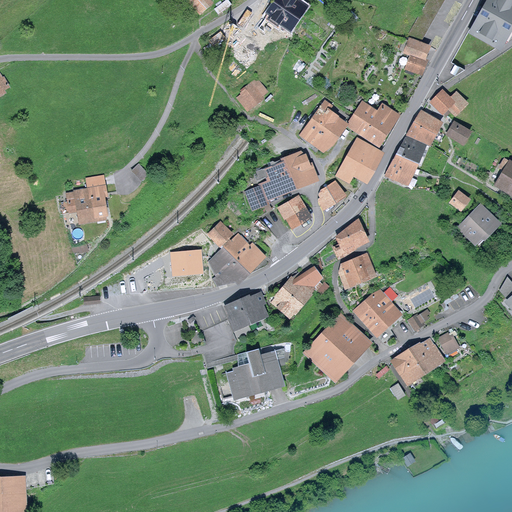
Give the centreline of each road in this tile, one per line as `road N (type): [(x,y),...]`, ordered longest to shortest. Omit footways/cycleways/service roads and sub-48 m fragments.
road 1 (residential): [(0,468),(167,440),(336,390),(481,303),(511,265)]
road 2 (unclassified): [(250,0),(149,55),(0,58)]
road 3 (primary): [(284,266),(358,203),(417,98)]
road 4 (residential): [(151,311),(157,341),(143,362),(47,372),(0,390)]
road 5 (track): [(13,313),(87,257),(110,226),(106,198),(118,188)]
road 6 (primary): [(0,354),(151,311)]
road 7 (primary): [(151,311),(244,287),(284,266)]
road 8 (residential): [(284,266),(275,249),(316,226),(322,172)]
